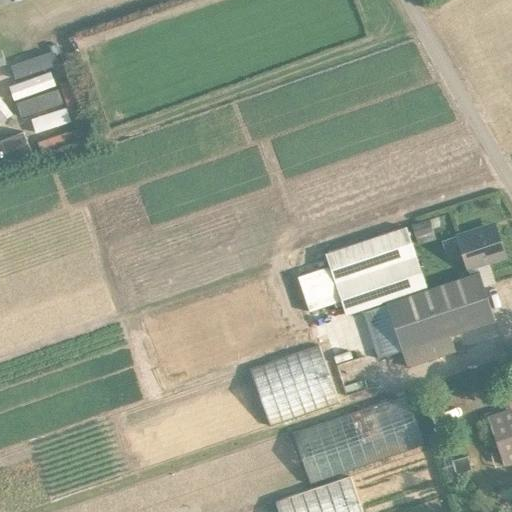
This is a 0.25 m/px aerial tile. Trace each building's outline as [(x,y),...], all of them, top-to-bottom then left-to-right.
[(20,129),(0,137),(0,163),(29,152),(20,129)] [(410,224),(413,236),(430,230),(427,219),(410,224)] [(453,234),(464,267),(502,255),(491,222),(453,234)] [(326,264),(294,275),(306,310),(338,299),(343,314),(359,308),(376,358),(399,350),(404,365),(450,350),(445,334),(492,319),(481,285),(475,270),(466,273),(423,287),(403,226),(322,253),(324,256),(326,264)] [(485,415),(493,440),(501,464),(511,460),(511,417),(508,407),(485,415)] [(463,454),(448,459),(452,472),(467,467),(463,454)]
